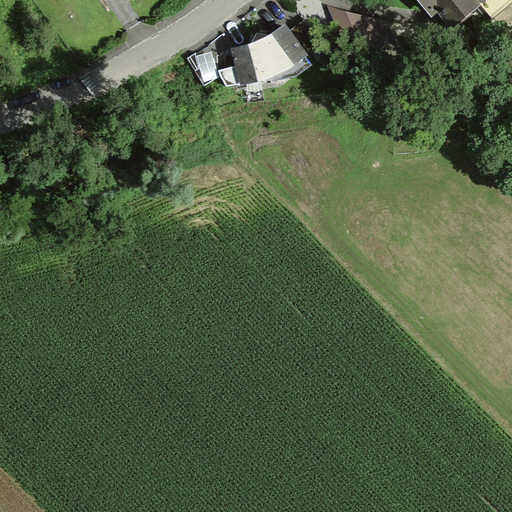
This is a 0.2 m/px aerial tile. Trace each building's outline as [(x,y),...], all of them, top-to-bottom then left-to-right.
[(442,5),(437,0),(425,0),(432,8),(455,21),(442,5)] [(482,0),(481,0),(447,0),(442,5),(455,21),(456,22),(482,0)] [(511,0),(481,0),(482,0),(498,19),(511,7),(511,0)] [(349,35),(359,56),(374,50),(365,28),(382,21),(381,19),(358,14),(332,4),(344,37),(349,35)] [(324,43),(306,18),(294,27),(312,51),(324,43)] [(278,77),(306,55),(285,25),(278,30),(272,34),(259,34),(253,44),(236,48),(239,64),(244,83),(262,78),(278,77)] [(394,42),(384,46),(389,59),(399,55),(394,42)] [(364,69),(389,59),(384,46),(374,50),(359,56),(364,69)] [(313,64),(306,55),(278,77),(298,74),(313,64)] [(244,83),(239,64),(220,70),(221,74),(228,85),(244,83)]
